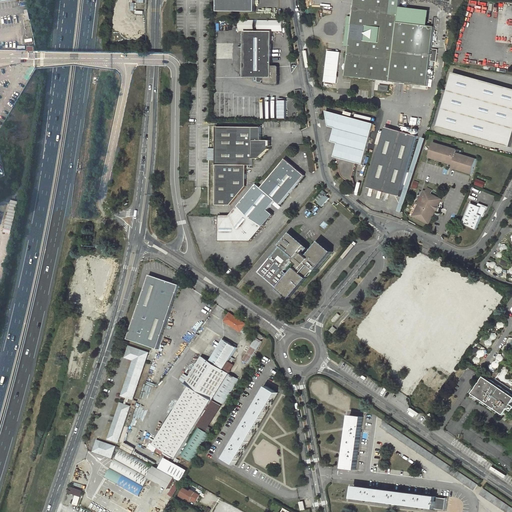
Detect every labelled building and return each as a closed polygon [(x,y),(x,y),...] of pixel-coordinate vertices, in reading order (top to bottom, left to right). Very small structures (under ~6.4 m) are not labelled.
[(256,12),(255,0),(218,0),(218,11),(256,12)] [(345,77),(427,87),(435,28),(427,27),(397,23),(399,8),(400,0),(354,0),(352,17),(351,25),(346,24),(344,39),(349,40),(348,47),(345,77)] [(440,11),(441,0),(403,0),(402,7),(440,11)] [(397,23),(427,27),(429,12),(399,8),(397,23)] [(258,20),(258,30),(268,30),(268,31),(283,31),(283,20),(258,20)] [(244,77),(262,78),(262,82),(262,83),(263,84),(264,85),(274,85),(275,84),(276,83),(276,82),(276,67),(276,66),(275,66),(274,66),(272,66),(272,31),(245,32),(244,77)] [(438,126),(501,144),(510,147),(511,139),(511,89),(453,73),(438,126)] [(287,119),(287,101),(279,101),(279,119),(287,119)] [(335,128),(331,141),(338,143),(334,157),(337,157),(340,172),(340,173),(341,175),(343,177),(354,186),(353,178),(351,177),(355,163),(362,164),(373,124),(326,111),(329,126),(335,128)] [(216,145),(267,145),(267,140),(261,140),(261,128),(216,127),(216,145)] [(417,137),(385,128),(368,188),(381,191),(380,194),(380,196),(387,197),(388,197),(389,194),(401,197),(417,137)] [(452,166),(472,172),(476,159),(456,152),(457,149),(433,142),(429,156),(453,163),(452,166)] [(267,145),(216,145),(216,168),(245,169),(246,166),(252,166),(252,159),(259,159),(258,157),(261,157),(268,150),(268,147),(267,145)] [(256,184),(229,215),(219,215),(219,241),(251,241),(253,239),(253,236),(255,236),(255,234),(257,234),(265,224),(265,222),(267,222),(267,220),(269,220),(273,215),(267,210),(275,200),(280,204),(305,175),(285,159),(261,188),(256,184)] [(229,206),(245,186),(245,169),(216,168),(215,205),(229,206)] [(430,195),(432,191),(426,189),(425,193),(422,191),(419,197),(421,198),(417,206),(420,207),(416,214),(418,215),(416,219),(429,226),(436,211),(437,212),(439,207),(438,207),(441,200),(430,195)] [(322,207),(329,199),(324,194),(317,202),(322,207)] [(465,216),(478,223),(481,216),(483,217),(487,207),(479,203),(478,205),(471,203),(465,216)] [(280,245),(257,272),(273,285),(275,282),(279,285),(277,288),(290,299),(307,278),(306,277),(314,268),(317,270),(333,252),(320,241),(312,251),(310,254),(303,248),(305,245),(290,233),(279,245),(280,245)] [(504,252),(503,251),(503,250),(505,250),(507,249),(508,247),(507,246),(506,244),(504,243),(502,244),(501,245),(501,247),(501,249),(502,250),(500,250),(498,251),(497,252),(497,255),(498,256),(499,257),(501,257),(502,256),(503,255),(504,254),(504,252)] [(312,251),(305,245),(303,248),(310,254),(312,251)] [(498,267),(496,268),(497,266),(497,265),(496,263),(495,262),(493,262),(492,262),(491,263),(490,265),(490,267),(492,268),(493,269),(495,268),(495,269),(495,271),(496,273),(497,274),(499,274),(501,273),(502,271),(502,269),(500,268),(498,267)] [(107,297),(114,266),(101,263),(100,267),(92,265),(89,278),(93,279),(92,284),(96,284),(94,294),(107,297)] [(150,275),(128,339),(158,349),(180,285),(150,275)] [(397,354),(409,362),(425,339),(424,337),(426,333),(428,334),(429,335),(430,335),(433,334),(435,331),(437,333),(438,333),(459,303),(450,297),(453,292),(429,276),(428,276),(422,285),(424,286),(421,290),(420,288),(414,296),(409,293),(409,292),(397,284),(365,332),(377,340),(375,342),(395,356),(397,354)] [(450,297),(459,303),(462,298),(453,292),(450,297)] [(246,324),(230,313),(225,321),(245,334),(248,329),(244,326),(246,324)] [(489,337),(490,339),(489,339),(488,339),(487,340),(485,342),(485,343),(485,344),(487,346),(489,346),(491,345),(492,344),(492,342),(492,341),(491,340),(492,340),(494,340),(495,338),(496,336),(495,335),(493,333),(491,333),(489,334),(489,336),(489,337)] [(263,341),(257,338),(243,360),(249,364),(263,341)] [(237,348),(224,339),(211,361),(203,357),(190,377),(186,383),(191,386),(155,444),(177,458),(197,426),(213,400),(214,398),(224,404),(239,379),(230,373),(224,369),(229,361),(237,348)] [(507,344),(508,346),(506,346),(504,346),(503,348),(503,350),(504,352),(505,353),(507,353),(509,351),(510,349),(509,348),(508,347),(510,347),(511,346),(511,340),(510,340),(508,340),(507,341),(506,343),(507,344)] [(133,399),(149,353),(140,350),(129,346),(126,357),(134,360),(122,395),(127,397),(124,404),(121,403),(109,439),(119,442),(131,406),(126,405),(129,398),(133,399)] [(481,358),(480,357),(480,356),(481,357),(483,356),(484,355),(484,353),(484,352),(483,350),(482,350),(480,350),(478,351),(478,352),(478,354),(478,356),(477,356),(476,356),(475,357),(474,358),(474,360),(475,362),(476,363),(478,363),(479,362),(481,360),(481,358)] [(498,365),(497,364),(498,364),(499,364),(500,363),(501,363),(502,362),(502,361),(502,359),(501,358),(500,357),(499,357),(497,357),(496,358),(495,359),(495,361),(495,362),(496,363),(495,363),(494,363),(493,364),(492,364),(491,365),(491,366),(491,367),(492,369),(493,369),(494,370),(495,370),(497,369),(498,368),(498,367),(498,366),(498,365)] [(230,373),(235,365),(229,361),(224,369),(230,373)] [(185,374),(181,380),(186,383),(190,377),(185,374)] [(511,403),(511,395),(484,376),(473,393),(504,415),(503,416),(507,419),(511,411),(511,404),(511,403)] [(145,391),(152,394),(156,385),(149,382),(145,391)] [(278,393),(267,386),(225,458),(236,465),(278,393)] [(206,431),(222,406),(213,400),(197,426),(198,427),(206,431)] [(363,417),(351,415),(344,468),(356,469),(363,417)] [(478,485),(384,421),(381,426),(474,490),(478,485)] [(206,431),(198,427),(180,455),(192,462),(209,433),(206,431)] [(116,447),(98,440),(94,451),(112,458),(116,447)] [(125,443),(122,449),(134,454),(136,448),(125,443)] [(170,475),(122,449),(107,477),(119,484),(118,485),(139,496),(150,477),(165,485),(170,475)] [(187,470),(164,458),(158,468),(181,481),(187,470)] [(170,488),(175,478),(170,475),(165,485),(170,488)] [(181,481),(178,479),(169,494),(172,497),(181,481)] [(437,497),(354,486),(352,498),(435,509),(435,508),(445,509),(447,499),(436,498),(437,497)] [(82,491),(71,487),(69,493),(81,497),(82,491)] [(191,491),(185,488),(180,495),(186,499),(187,497),(191,500),(191,499),(196,502),(200,495),(195,492),(196,492),(192,490),(191,491)] [(511,511),(511,507),(484,489),(480,494),(506,511),(511,511)]
